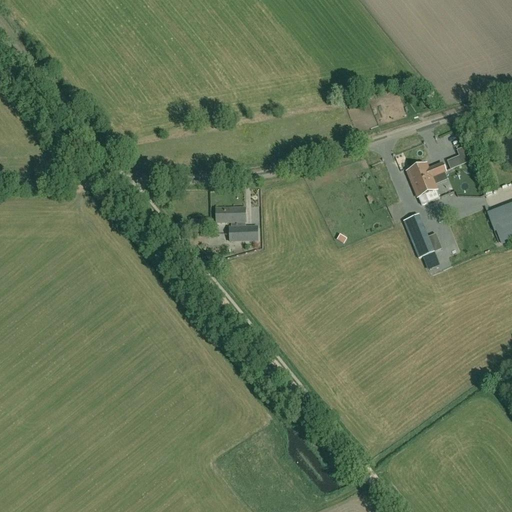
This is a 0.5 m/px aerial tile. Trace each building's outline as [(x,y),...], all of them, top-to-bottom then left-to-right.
[(465,149),(458,152),(460,157),(463,166),(471,163),(465,149)] [(408,173),(413,186),(431,178),(432,179),(446,173),(443,165),(428,171),(426,165),(425,166),(424,163),(416,166),(417,169),(408,173)] [(425,199),(426,196),(437,192),(432,179),(431,178),(413,186),(418,199),(419,199),(422,207),(427,205),(425,199)] [(230,243),(258,242),(258,229),(246,229),(245,210),(216,211),(216,224),(231,224),(231,230),(230,230),(230,243)] [(493,225),(498,224),(499,240),(511,240),(509,212),(492,213),(493,225)] [(419,260),(434,254),(419,217),(404,223),(419,260)] [(435,256),(424,260),(430,275),(441,271),(435,256)]
